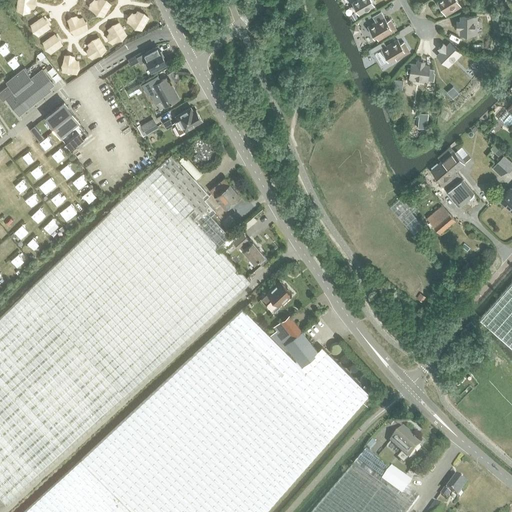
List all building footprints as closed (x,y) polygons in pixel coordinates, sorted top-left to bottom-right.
[(143,0),(75,0),(88,27),(99,22),(104,32),(121,24),(118,18),(124,16),(133,35),(155,25),(143,0)] [(358,13),(373,5),(370,0),(357,0),(352,3),(358,13)] [(458,3),(456,0),(440,0),(437,2),(443,12),(458,3)] [(376,22),(368,27),(374,38),(375,37),(378,41),(397,29),(390,19),(387,22),(381,12),(372,17),(376,22)] [(473,17),(461,16),(461,22),(458,22),(458,28),(461,28),(460,34),(472,34),(472,28),(474,28),(474,23),(472,23),(473,17)] [(355,24),(349,28),(353,34),(359,30),(355,24)] [(0,42),(14,33),(10,27),(0,33),(0,42)] [(382,50),(375,54),(381,64),(404,50),(398,40),(382,50)] [(383,41),(368,50),(370,54),(385,45),(383,41)] [(439,49),(441,51),(437,55),(445,64),(450,59),(451,60),(455,56),(454,56),(458,51),(450,43),(446,47),(444,45),(439,49)] [(22,45),(7,55),(10,61),(25,51),(22,45)] [(101,56),(111,50),(108,45),(98,51),(101,56)] [(142,54),(137,57),(140,63),(146,60),(151,70),(165,63),(159,52),(158,52),(156,46),(142,53),(142,54)] [(411,64),(409,80),(415,81),(415,78),(421,78),(420,82),(426,82),(429,66),(423,65),(423,63),(417,62),(417,64),(411,64)] [(64,73),(67,79),(79,72),(76,66),(64,73)] [(35,98),(53,84),(41,69),(30,78),(23,69),(6,82),(8,85),(0,91),(0,98),(2,101),(5,98),(17,112),(25,106),(26,108),(37,100),(35,98)] [(154,104),(161,100),(164,107),(177,100),(165,78),(160,81),(157,75),(141,84),(147,94),(149,93),(154,104)] [(403,88),(404,80),(395,78),(394,87),(403,88)] [(137,85),(127,90),(130,96),(140,90),(137,85)] [(453,86),(447,92),(453,100),(460,94),(453,86)] [(44,116),(59,135),(69,148),(88,133),(78,121),(79,120),(64,101),(44,116)] [(183,130),(201,120),(195,110),(192,112),(190,107),(176,116),(178,120),(175,122),(176,125),(174,126),(178,134),(184,131),(183,130)] [(511,114),(506,110),(498,119),(507,127),(511,121),(511,114)] [(419,113),(418,128),(427,129),(428,114),(419,113)] [(154,119),(141,126),(146,135),(159,128),(154,119)] [(168,119),(163,122),(166,129),(172,126),(168,119)] [(39,142),(45,149),(52,144),(46,137),(39,142)] [(59,147),(51,153),(58,162),(65,156),(59,147)] [(430,171),(440,183),(455,171),(464,164),(463,164),(470,157),(462,147),(454,152),(453,151),(430,171)] [(171,154),(157,167),(200,214),(209,205),(204,199),(209,195),(206,192),(171,154)] [(511,161),(504,154),(497,162),(508,172),(511,167),(511,161)] [(62,168),(67,174),(75,168),(70,161),(62,168)] [(110,211),(0,316),(0,497),(6,505),(250,282),(217,247),(229,236),(210,215),(215,211),(209,205),(200,214),(157,167),(156,167),(109,210),(110,211)] [(440,183),(445,190),(460,177),(455,171),(440,183)] [(79,188),(88,182),(82,173),(73,180),(79,188)] [(472,192),(460,177),(445,190),(457,204),(472,192)] [(224,208),(239,196),(225,178),(209,190),(224,208)] [(511,186),(510,185),(501,196),(511,205),(511,186)] [(91,189),(83,194),(88,201),(95,196),(91,189)] [(400,198),(390,207),(413,234),(423,226),(411,212),(403,203),(400,198)] [(408,199),(403,203),(411,212),(416,208),(408,199)] [(66,219),(75,212),(69,205),(61,211),(66,219)] [(439,233),(454,220),(442,205),(426,218),(439,233)] [(222,208),(213,216),(225,229),(234,221),(222,208)] [(44,226),(50,233),(59,225),(53,218),(44,226)] [(23,224),(15,231),(21,238),(28,231),(23,224)] [(241,251),(243,250),(254,263),(264,255),(252,241),(250,243),(246,240),(248,239),(242,233),(232,241),(241,251)] [(28,243),(34,249),(39,244),(33,237),(28,243)] [(266,304),(272,299),(278,306),(280,304),(281,305),(290,296),(289,295),(292,292),(280,279),(266,292),(267,293),(261,298),(266,304)] [(511,279),(480,317),(481,318),(511,344),(511,279)] [(321,348),(317,351),(301,368),(269,335),(241,308),(80,460),(23,511),(264,511),(271,505),(303,468),(320,448),(368,394),(327,352),(321,348)] [(274,330),(269,335),(301,368),(317,351),(289,315),(272,327),(274,330)] [(408,459),(419,446),(409,438),(411,435),(402,428),(389,443),(408,459)] [(407,511),(418,497),(406,489),(401,496),(381,481),(390,469),(366,451),(313,511),(407,511)] [(390,469),(381,481),(401,496),(406,489),(411,482),(411,481),(405,477),(391,467),(390,469)] [(409,472),(405,477),(411,481),(413,478),(415,476),(409,472)] [(455,498),(465,485),(455,477),(445,490),(444,489),(439,495),(446,500),(450,494),(455,498)] [(443,511),(445,511),(434,503),(426,511),(443,511)]
